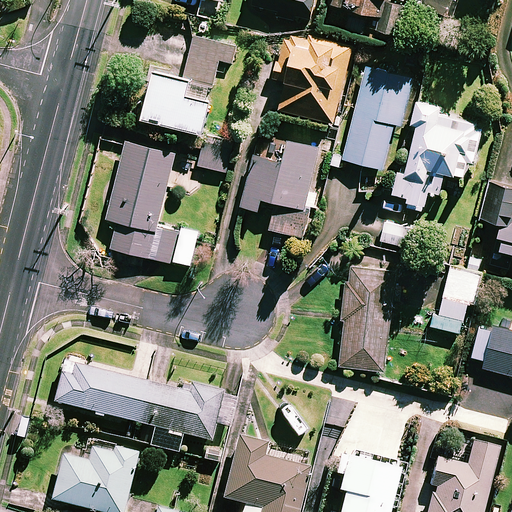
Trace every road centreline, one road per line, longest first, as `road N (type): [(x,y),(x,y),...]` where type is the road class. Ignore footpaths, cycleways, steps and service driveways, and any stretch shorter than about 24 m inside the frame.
road 1 (residential): [(241,307),(176,316),(12,278)]
road 2 (secondary): [(64,81),(12,278)]
